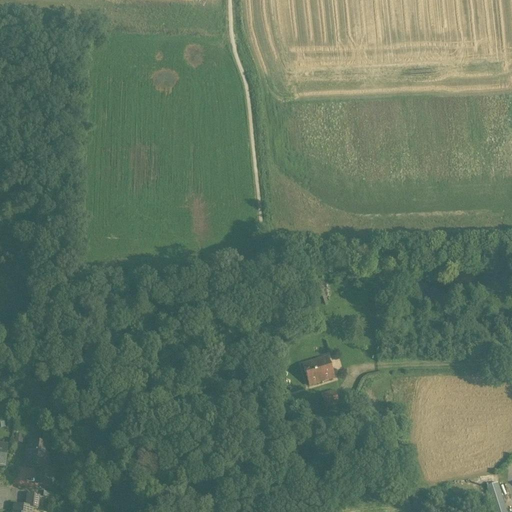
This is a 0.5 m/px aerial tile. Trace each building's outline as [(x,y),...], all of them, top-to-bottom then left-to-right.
[(331,357),(302,366),(308,386),(338,377),(331,357)] [(334,393),(322,396),(325,407),(337,404),(334,393)] [(49,447),(28,444),(25,467),(39,469),(46,470),(46,469),(49,447)] [(46,470),(39,469),(36,485),(50,487),(53,470),(46,469),(46,470)] [(504,511),(495,485),(487,487),(494,511),(504,511)] [(492,511),(485,488),(467,494),(472,511),(492,511)] [(470,511),(465,495),(421,509),(421,511),(470,511)] [(26,509),(14,508),(13,511),(31,511),(31,510),(37,511),(38,498),(27,497),(26,509)]
